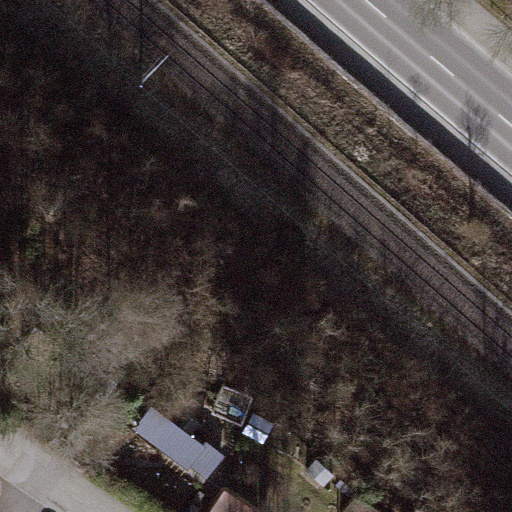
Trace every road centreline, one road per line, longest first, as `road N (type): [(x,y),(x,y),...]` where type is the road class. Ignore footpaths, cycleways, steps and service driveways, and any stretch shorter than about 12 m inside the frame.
road 1 (primary): [(511,119),(369,0)]
road 2 (residential): [(101,511),(0,444)]
